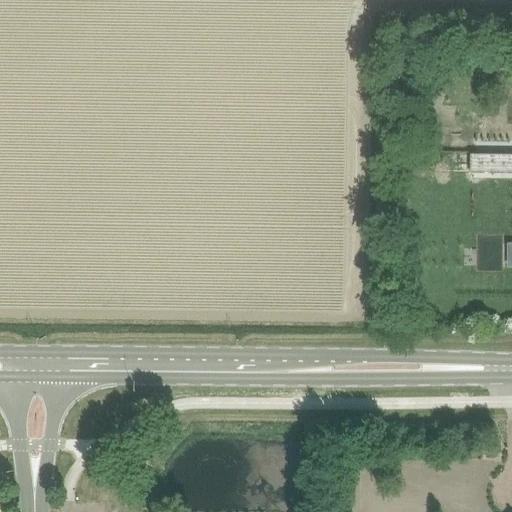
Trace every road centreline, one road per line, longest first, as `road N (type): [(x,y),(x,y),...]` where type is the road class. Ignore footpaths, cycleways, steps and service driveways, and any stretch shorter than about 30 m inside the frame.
road 1 (primary): [(511,361),(35,353)]
road 2 (primary): [(56,378),(511,379)]
